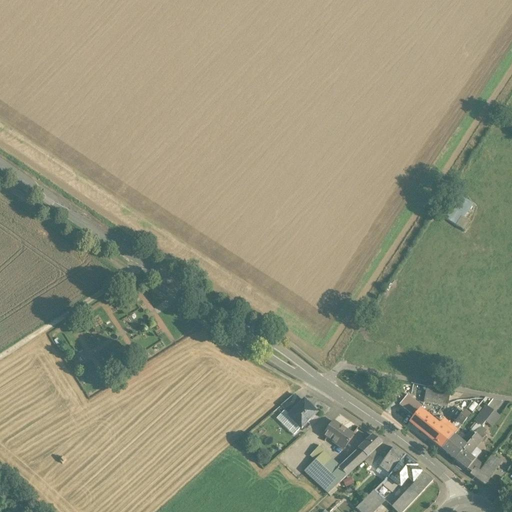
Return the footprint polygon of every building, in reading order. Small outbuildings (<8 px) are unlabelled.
[(458,199),(443,220),(456,229),(471,209),(458,199)] [(459,230),(464,234),(469,225),(464,222),(459,230)] [(111,304),(103,309),(117,332),(125,328),(111,304)] [(446,393),(426,389),(423,403),(443,407),(446,393)] [(293,396),(281,407),(290,416),(302,404),(293,396)] [(399,406),(414,418),(419,412),(422,408),(407,396),(399,406)] [(316,415),(303,402),(302,404),(290,416),(288,418),(300,430),(316,415)] [(468,408),(471,412),(477,407),(474,403),(468,408)] [(486,409),(475,423),(482,428),(486,423),(492,414),(486,409)] [(410,424),(427,439),(437,427),(419,412),(414,418),(410,424)] [(463,413),(456,422),(462,427),(469,418),(463,413)] [(498,419),(492,414),(486,423),(492,428),(498,419)] [(353,437),(333,422),(322,437),(343,451),(353,437)] [(452,438),(439,427),(438,428),(437,427),(427,439),(442,451),(452,438)] [(452,438),(442,451),(454,461),(475,436),(471,432),(461,444),(452,438)] [(475,436),(454,461),(467,472),(475,462),(469,457),(481,441),(475,436)] [(339,469),(338,470),(346,478),(363,462),(373,452),(382,444),(372,438),(339,469)] [(404,458),(389,447),(382,454),(386,458),(379,467),(391,475),(404,458)] [(323,453),(318,448),(310,457),(315,462),(323,453)] [(373,452),(363,462),(369,468),(380,458),(373,452)] [(492,457),(486,452),(482,456),(488,461),(492,457)] [(339,469),(323,453),(315,462),(339,485),(346,478),(338,470),(339,469)] [(488,461),(479,473),(489,480),(501,463),(492,457),(488,461)] [(415,467),(404,458),(391,475),(386,481),(392,487),(400,476),(406,480),(415,467)] [(315,462),(303,473),(327,496),(339,485),(315,462)] [(479,473),(474,469),(469,476),(484,487),(489,480),(479,473)] [(433,481),(421,472),(414,481),(418,484),(408,493),(415,500),(433,481)] [(386,481),(374,493),(380,499),(392,487),(386,481)] [(374,493),(356,511),(357,511),(366,511),(380,499),(374,493)] [(408,493),(392,510),(393,511),(404,511),(415,500),(408,493)]
